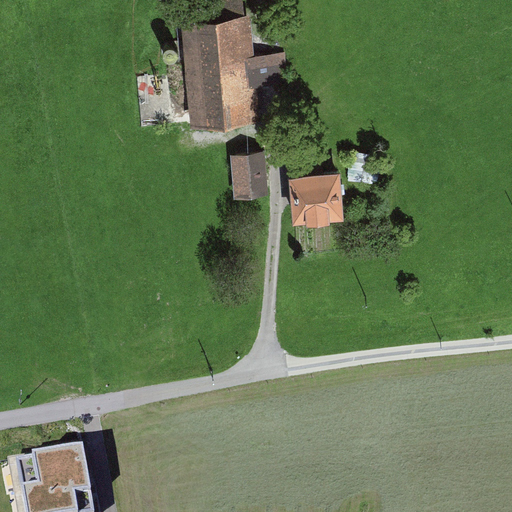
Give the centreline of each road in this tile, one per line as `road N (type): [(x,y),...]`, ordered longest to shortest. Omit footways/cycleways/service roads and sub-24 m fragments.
road 1 (track): [(95,404),(511,334)]
road 2 (track): [(269,369),(279,160)]
